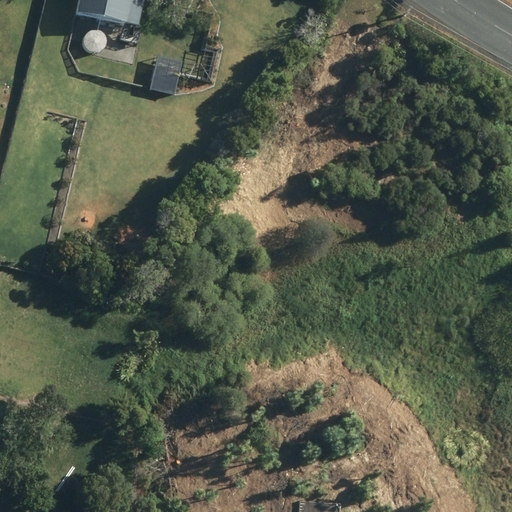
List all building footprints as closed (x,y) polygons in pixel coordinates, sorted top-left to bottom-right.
[(79,0),(75,18),(134,31),(140,0),(79,0)] [(85,65),(101,67),(102,61),(86,59),(85,65)] [(157,60),(155,68),(173,72),(175,64),(157,60)] [(196,83),(209,86),(214,63),(201,60),(196,83)] [(153,73),(150,90),(172,95),(176,77),(153,73)] [(295,511),(335,511),(335,501),(296,501),(295,511)]
